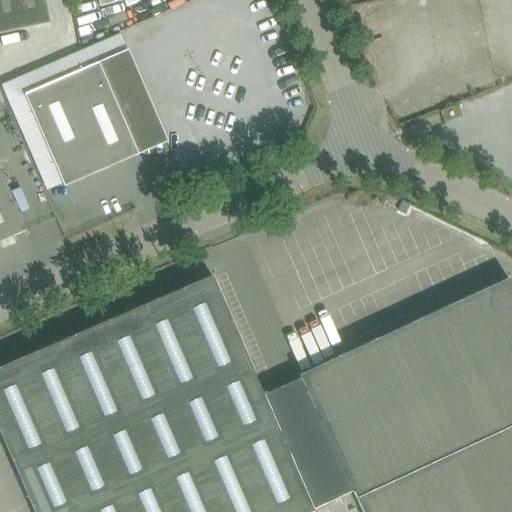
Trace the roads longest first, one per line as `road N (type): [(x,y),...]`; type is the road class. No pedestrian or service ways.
road 1 (unclassified): [(0,302),(363,136)]
road 2 (unclassified): [(511,207),(363,136)]
road 3 (unclassified): [(363,136),(309,0)]
